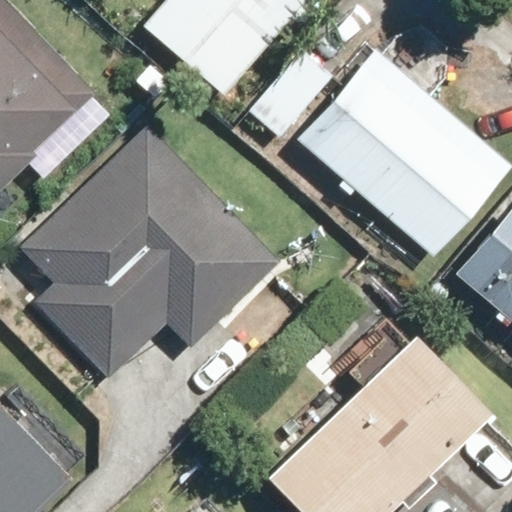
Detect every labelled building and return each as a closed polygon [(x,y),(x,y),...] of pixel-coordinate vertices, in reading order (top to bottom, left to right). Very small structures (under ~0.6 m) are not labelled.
[(0,0),(0,179),(94,91),(7,0),(0,0)] [(158,0),(140,23),(221,91),(297,0),(158,0)] [(434,0),(346,0),(403,42),(434,0)] [(332,72),(305,48),(250,108),(277,133),(332,72)] [(373,50),(297,139),(430,254),(507,165),(373,50)] [(277,260),(147,124),(15,249),(47,283),(32,297),(107,375),(163,322),(187,346),(277,260)] [(511,191),(450,270),(511,318),(511,191)] [(414,331),(269,475),(305,511),(383,511),(490,407),(414,331)] [(0,406),(0,511),(32,511),(70,473),(0,406)]
